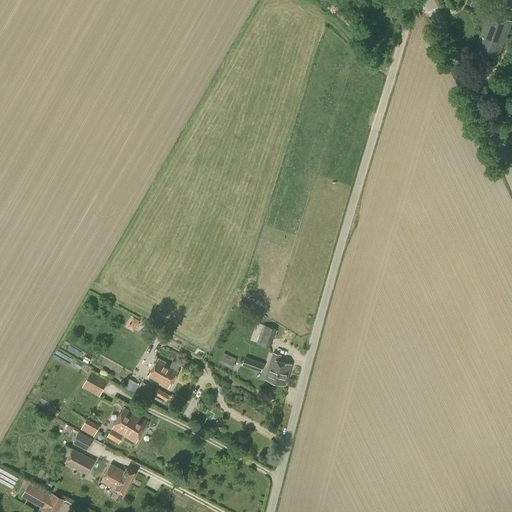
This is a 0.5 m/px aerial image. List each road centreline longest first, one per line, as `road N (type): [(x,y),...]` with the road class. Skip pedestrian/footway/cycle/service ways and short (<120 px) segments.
road 1 (unclassified): [(270,511),(354,203),(420,0)]
road 2 (unclassified): [(511,173),(425,0)]
